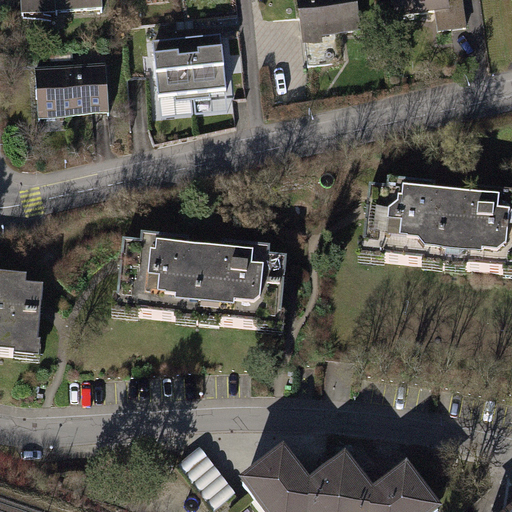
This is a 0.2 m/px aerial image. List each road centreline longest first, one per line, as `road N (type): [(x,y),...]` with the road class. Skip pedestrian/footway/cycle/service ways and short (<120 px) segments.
road 1 (residential): [(0,200),(34,202),(511,95)]
road 2 (residential): [(511,454),(446,435),(277,419),(52,432),(0,427)]
